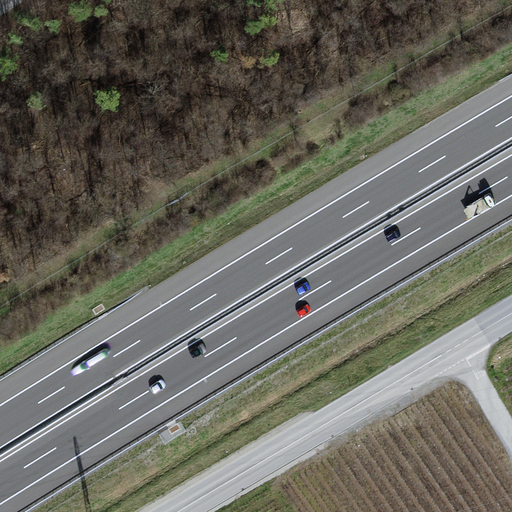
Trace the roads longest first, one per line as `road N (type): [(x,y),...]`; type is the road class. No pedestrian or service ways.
road 1 (motorway): [(511,116),(0,426)]
road 2 (motorway): [(0,484),(511,176)]
road 3 (tertiary): [(511,316),(178,511)]
